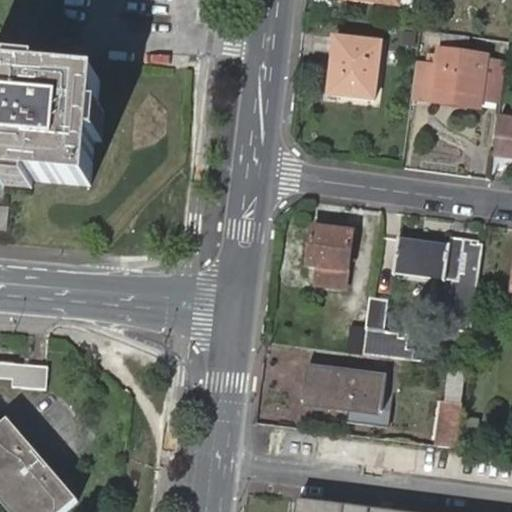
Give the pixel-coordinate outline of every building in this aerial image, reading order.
[(342,0),(343,1),(400,9),(401,0),(342,0)] [(340,76),(337,96),(376,101),(383,44),(339,37),(333,75),(340,76)] [(422,64),(416,100),(433,102),(434,93),(482,100),(489,62),(489,57),(441,51),(439,67),(422,64)] [(506,64),(489,62),(482,100),(501,103),(506,64)] [(17,72),(45,74),(45,67),(17,64),(17,72)] [(0,176),(8,177),(35,180),(93,184),(97,140),(99,109),(102,79),(45,74),(17,72),(0,70),(0,176)] [(329,95),(337,96),(340,76),(333,75),(329,95)] [(434,93),(433,102),(481,109),(482,100),(434,93)] [(99,109),(97,140),(110,140),(112,110),(99,109)] [(511,137),(511,118),(504,117),(499,155),(510,157),(511,137)] [(34,187),(35,180),(8,177),(7,185),(34,187)] [(0,228),(11,230),(12,206),(0,205),(0,228)] [(356,234),(316,228),(310,268),(320,270),(318,287),(348,291),(356,234)] [(453,248),(403,241),(397,272),(448,280),(460,282),(455,314),(466,315),(465,325),(477,326),(488,247),(454,241),(453,248)] [(447,286),(448,280),(397,272),(396,279),(447,286)] [(374,304),(370,336),(367,357),(410,363),(413,341),(389,339),(392,306),(374,304)] [(466,315),(455,314),(454,323),(465,325),(466,315)] [(355,334),(352,355),(367,357),(370,336),(355,334)] [(53,367),(0,362),(0,377),(15,379),(14,386),(51,389),(53,367)] [(329,384),(325,405),(352,410),(358,373),(304,366),(302,381),(329,384)] [(358,373),(352,410),(365,411),(370,374),(358,373)] [(298,401),(325,405),(329,384),(302,381),(298,401)] [(441,449),(460,452),(460,451),(465,413),(446,411),(441,449)] [(469,423),(465,450),(481,452),(484,425),(469,423)] [(0,431),(0,501),(9,511),(69,511),(77,505),(8,425),(0,431)] [(390,511),(302,500),(300,511),(390,511)]
